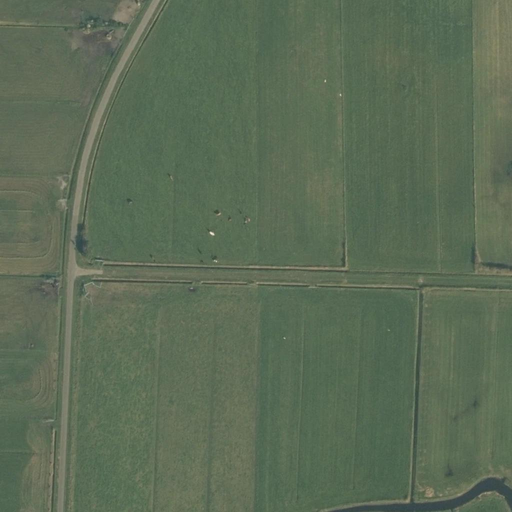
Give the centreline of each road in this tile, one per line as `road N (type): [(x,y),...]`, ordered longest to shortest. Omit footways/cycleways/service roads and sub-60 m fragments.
road 1 (unclassified): [(64,511),(82,186),(101,109),(155,0)]
road 2 (track): [(511,287),(105,276)]
